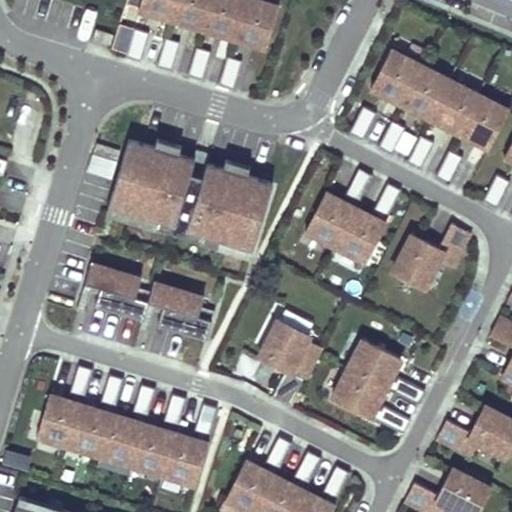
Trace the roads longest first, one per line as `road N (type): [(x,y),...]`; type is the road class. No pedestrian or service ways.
road 1 (residential): [(393,479),(234,393),(22,325)]
road 2 (residential): [(393,479),(511,246)]
road 3 (residential): [(22,325),(93,78)]
road 4 (residential): [(511,234),(304,121)]
road 5 (residential): [(93,78),(135,80),(260,118),(304,121)]
road 6 (residential): [(304,121),(369,0)]
